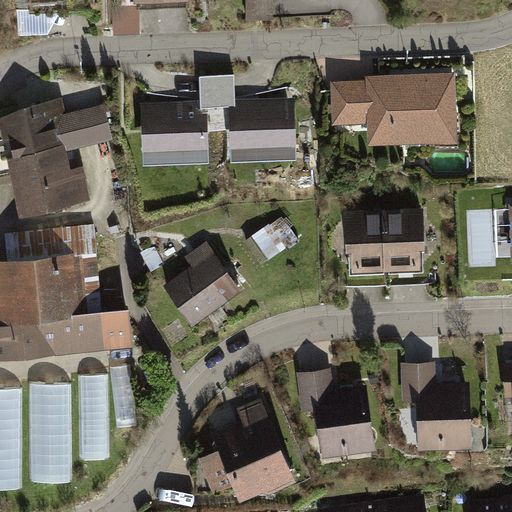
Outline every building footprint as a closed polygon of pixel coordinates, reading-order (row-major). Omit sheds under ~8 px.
[(272,0),(245,0),(246,19),(273,19),(272,0)] [(369,145),(457,142),(455,72),(366,75),(367,80),(331,81),(332,125),(368,124),(369,145)] [(236,98),(235,74),(199,76),(200,99),(201,107),(207,106),(209,130),(230,129),(229,105),(236,105),(236,98)] [(232,162),(298,159),(295,97),(236,98),(236,105),(229,105),(230,129),(232,162)] [(18,218),(90,200),(83,166),(70,169),(66,150),(113,139),(104,103),(66,113),(62,98),(24,107),(0,118),(0,130),(2,139),(0,139),(0,176),(9,174),(18,218)] [(143,165),(209,162),(209,130),(207,106),(201,107),(200,99),(141,102),(143,165)] [(421,249),(426,249),(424,207),(382,208),(385,272),(422,270),(421,249)] [(382,208),(345,210),(347,252),(352,252),(353,273),(385,272),(382,208)] [(269,221),(244,241),(262,264),(270,258),(271,260),(300,238),(282,215),(271,223),(269,221)] [(5,232),(8,260),(97,251),(95,223),(5,232)] [(193,327),(243,292),(206,241),(185,256),(192,265),(163,286),(193,327)] [(147,249),(141,252),(151,272),(166,263),(155,247),(147,249)] [(129,308),(103,311),(97,251),(8,260),(0,260),(0,319),(0,321),(0,320),(0,359),(133,347),(129,308)] [(420,450),(472,448),(470,381),(435,382),(435,361),(402,363),(404,402),(418,401),(420,450)] [(132,366),(111,368),(118,428),(139,426),(132,366)] [(323,458),(377,451),(368,384),(335,388),(332,367),(297,372),(302,411),(316,409),(323,458)] [(109,374),(79,375),(81,460),(111,459),(109,374)] [(72,381),(30,382),(31,483),(73,482),(72,381)] [(22,388),(0,388),(0,489),(23,489),(22,388)] [(270,495),(298,483),(262,397),(237,407),(244,423),(213,436),(219,450),(200,458),(214,492),(232,484),(240,502),(262,493),(270,495)] [(428,511),(426,492),(322,507),(322,511),(428,511)] [(471,511),(511,511),(511,494),(503,494),(503,497),(471,498),(471,511)]
